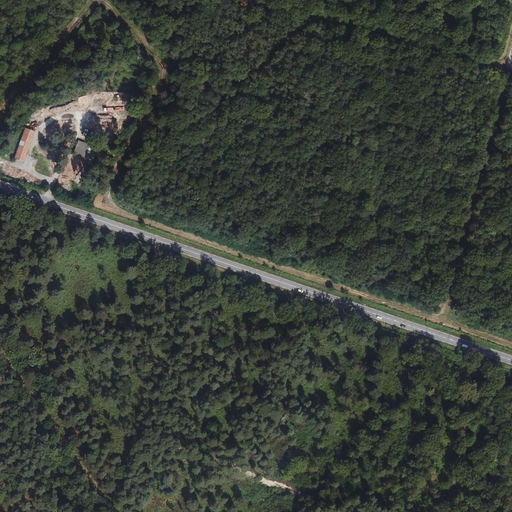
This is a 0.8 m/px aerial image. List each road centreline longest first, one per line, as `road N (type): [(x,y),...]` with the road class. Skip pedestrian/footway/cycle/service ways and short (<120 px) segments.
road 1 (track): [(511,344),(115,211),(106,193),(162,75),(154,51),(102,2),(0,103)]
road 2 (primary): [(511,360),(45,202)]
road 3 (unclassified): [(504,72),(439,319)]
road 4 (unclassified): [(504,72),(260,5)]
road 5 (track): [(0,360),(107,511)]
road 6 (unclassified): [(52,181),(25,171),(38,128),(79,112),(55,173)]
